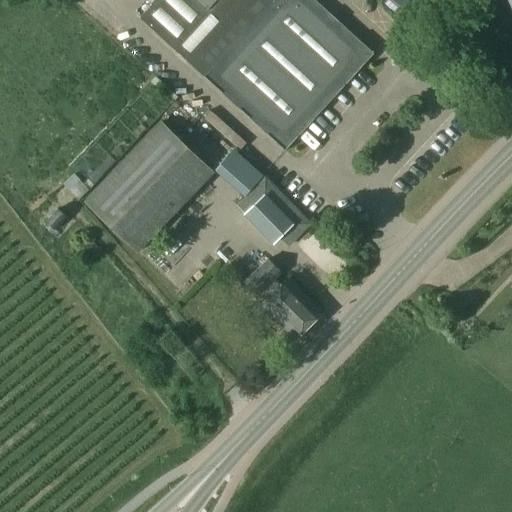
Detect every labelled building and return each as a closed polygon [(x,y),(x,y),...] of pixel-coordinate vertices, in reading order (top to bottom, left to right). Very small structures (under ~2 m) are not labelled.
[(156,0),(140,18),(285,151),(373,54),(314,0),(274,0),(273,2),(271,0),(156,0)] [(391,0),(403,10),(409,16),(416,8),(407,0),(391,0)] [(83,202),(138,254),(215,173),(161,121),(83,202)] [(70,181),(79,197),(90,192),(81,175),(70,181)] [(235,208),(274,244),(293,224),(302,232),(310,223),(301,215),(272,188),(263,179),(235,208)] [(46,222),(55,230),(65,218),(56,210),(46,222)] [(288,279),(281,286),(275,279),(282,272),(269,259),(244,283),(256,295),(254,297),(295,339),(322,313),(288,279)]
